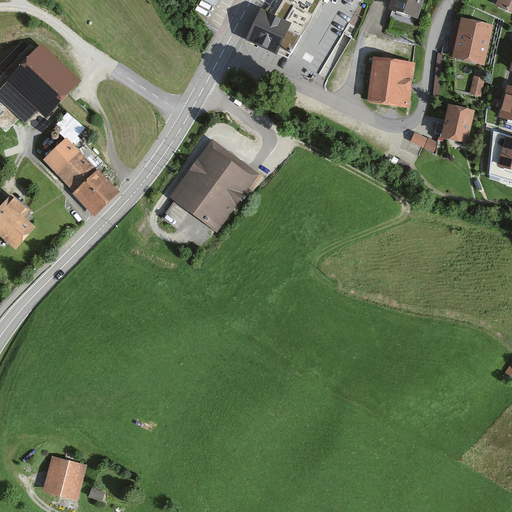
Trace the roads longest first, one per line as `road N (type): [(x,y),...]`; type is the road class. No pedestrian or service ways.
road 1 (track): [(267,135),(309,147),(405,204),(396,220),(319,253),(319,278),(478,321),(511,345)]
road 2 (primary): [(227,43),(155,168),(0,336)]
road 3 (residential): [(227,43),(335,82),(375,120),(405,125),(421,111),(433,35),(451,0)]
road 4 (unknown): [(102,212),(35,140),(31,124),(40,103)]
